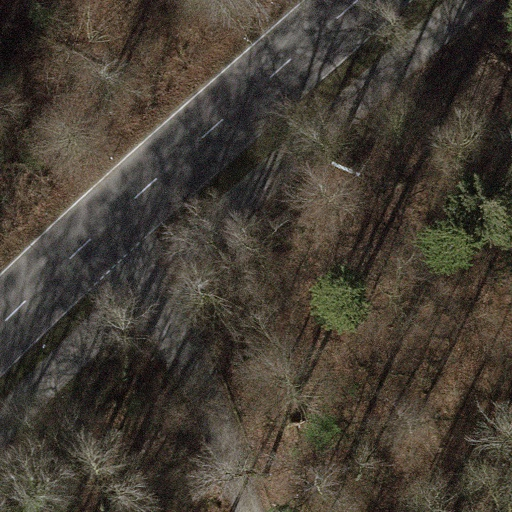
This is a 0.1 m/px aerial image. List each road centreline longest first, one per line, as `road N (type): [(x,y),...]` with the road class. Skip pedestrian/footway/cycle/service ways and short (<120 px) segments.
road 1 (secondary): [(0,332),(100,230),(361,0)]
road 2 (track): [(237,511),(184,354),(151,289),(100,230)]
